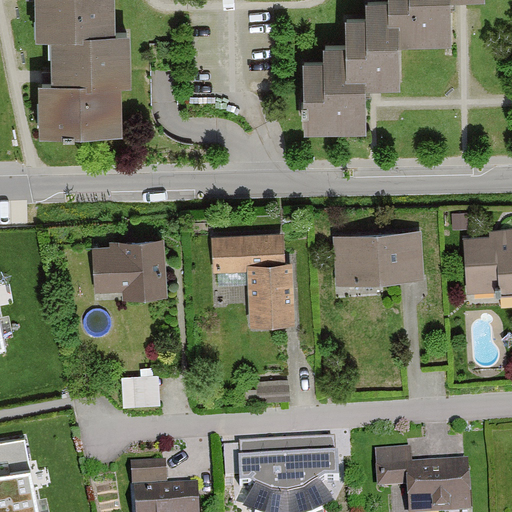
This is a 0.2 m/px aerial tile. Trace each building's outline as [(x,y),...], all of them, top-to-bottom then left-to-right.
[(12,0),(13,3),(42,3),(42,48),(56,48),(127,47),(126,0),(12,0)] [(399,0),(400,6),(401,56),(456,54),(454,15),(475,14),(474,0),(399,0)] [(401,56),(400,6),(370,7),(371,29),(347,29),(347,57),(326,57),(326,75),(308,75),(310,141),(376,139),(374,57),(401,56)] [(128,93),(127,47),(56,48),(57,95),(41,95),(41,139),(107,138),(106,93),(128,93)] [(492,239),(468,240),(469,293),(503,292),(503,297),(511,297),(511,232),(492,233),(492,239)] [(420,236),(336,236),(336,283),(420,283),(420,236)] [(287,239),(213,239),(213,276),(221,276),(221,286),(250,286),(250,331),(296,330),(295,266),(287,266),(287,239)] [(112,249),(94,249),(94,296),(123,295),(123,304),(165,303),(165,243),(112,244),(112,249)] [(162,380),(122,381),(122,410),(163,409),(162,380)] [(288,382),(259,382),(259,404),(288,403),(288,382)] [(40,511),(26,434),(0,439),(0,511),(40,511)] [(412,450),(378,451),(379,482),(413,481),(413,511),(469,511),(468,465),(412,466),(412,450)] [(151,460),(132,460),(133,487),(166,486),(165,467),(151,467),(151,460)] [(284,476),(265,469),(246,495),(249,511),(314,511),(326,499),(303,471),(284,476)] [(166,486),(133,487),(133,511),(197,511),(197,485),(166,486)]
